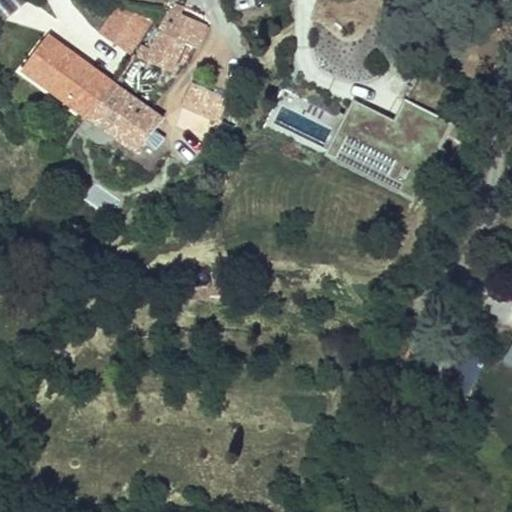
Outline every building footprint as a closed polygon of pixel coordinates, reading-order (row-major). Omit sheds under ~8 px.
[(0,0),(0,9),(13,17),(23,0),(0,0)] [(134,49),(158,11),(132,0),(124,0),(105,29),(134,49)] [(174,68),(188,38),(199,44),(211,20),(173,4),(155,44),(147,40),(141,52),(174,68)] [(26,66),(91,114),(116,79),(51,31),(26,66)] [(225,118),(235,95),(196,78),(186,101),(225,118)] [(116,79),(91,114),(125,138),(120,146),(131,154),(136,145),(142,149),(167,115),(116,79)] [(391,105),(368,95),(341,156),(421,198),(442,159),(381,127),(391,105)] [(256,109),(230,125),(247,153),(273,138),(256,109)] [(454,182),(465,160),(455,155),(444,177),(454,182)] [(463,400),(478,374),(460,363),(446,390),(463,400)]
